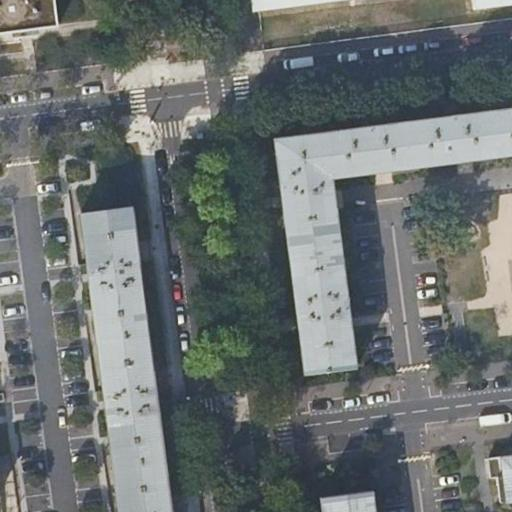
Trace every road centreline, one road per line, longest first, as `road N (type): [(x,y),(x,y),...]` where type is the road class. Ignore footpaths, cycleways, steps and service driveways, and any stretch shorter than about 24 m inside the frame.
road 1 (residential): [(511,53),(167,98)]
road 2 (residential): [(212,438),(167,98)]
road 3 (residential): [(212,438),(511,399)]
road 4 (residential): [(0,118),(167,98)]
